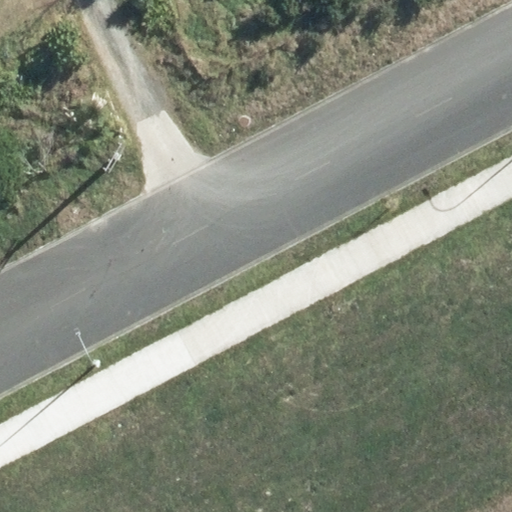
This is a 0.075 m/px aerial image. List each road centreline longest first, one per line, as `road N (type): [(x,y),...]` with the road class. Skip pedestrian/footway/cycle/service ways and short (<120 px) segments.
road 1 (residential): [(0,315),(511,52)]
road 2 (track): [(178,218),(102,0)]
